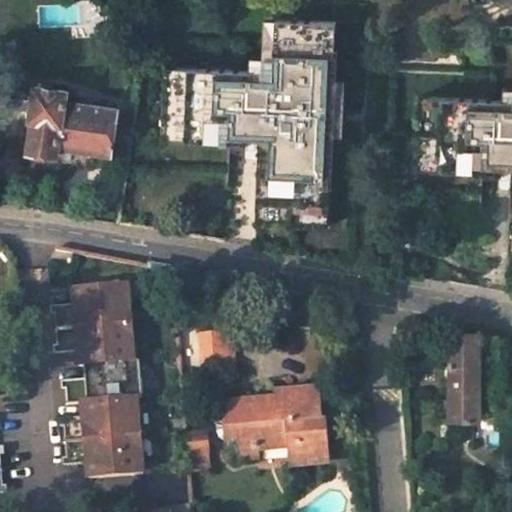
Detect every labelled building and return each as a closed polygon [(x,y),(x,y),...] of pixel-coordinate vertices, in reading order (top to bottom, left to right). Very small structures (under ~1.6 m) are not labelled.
[(241,72),(167,69),(166,105),(155,104),(154,129),(175,130),(175,141),(237,143),(237,137),(249,137),(249,156),(248,187),(258,188),(256,223),(283,224),(283,212),(319,214),(321,135),(323,78),(325,22),(267,20),(266,59),(255,59),(254,79),(241,78),(241,72)] [(108,152),(115,110),(64,100),(65,90),(34,86),(29,117),(32,117),(27,149),(55,154),(57,144),(108,152)] [(505,103),(431,100),(430,136),(418,135),(417,160),(439,161),(438,172),(501,174),(501,168),(511,168),(511,189),(511,219),(511,218),(511,109),(505,109),(505,103)] [(419,100),(418,135),(430,136),(431,100),(419,100)] [(134,113),(115,110),(108,152),(128,154),(134,113)] [(417,171),(438,172),(439,161),(417,160),(417,171)] [(511,186),(511,168),(501,168),(501,174),(500,186),(511,186)] [(173,270),(151,265),(147,279),(147,281),(150,284),(160,287),(164,287),(166,284),(174,285),(173,270)] [(77,344),(78,351),(79,365),(84,364),(85,379),(85,385),(65,387),(67,409),(82,408),(84,422),(84,429),(64,430),(67,464),(87,462),(87,469),(88,483),(143,478),(137,404),(142,403),(139,360),(134,360),(128,286),(72,290),(74,304),(74,311),(54,312),(57,346),(77,344)] [(54,306),(54,312),(74,311),(74,304),(54,306)] [(235,332),(203,331),(202,366),(235,366),(235,332)] [(476,419),(476,335),(451,335),(449,419),(476,419)] [(57,346),(57,352),(78,351),(77,344),(57,346)] [(511,378),(511,355),(498,357),(502,380),(511,378)] [(257,396),(225,400),(229,439),(232,438),(237,459),(253,457),(253,450),(284,447),(286,467),(307,464),(306,459),(321,457),(319,439),(325,439),(323,418),(320,419),(318,398),(314,399),(312,385),(271,389),(272,400),(258,402),(257,396)] [(63,424),(64,430),(84,429),(84,422),(63,424)] [(205,454),(204,432),(186,433),(188,455),(205,454)] [(67,464),(67,470),(87,469),(87,462),(67,464)]
